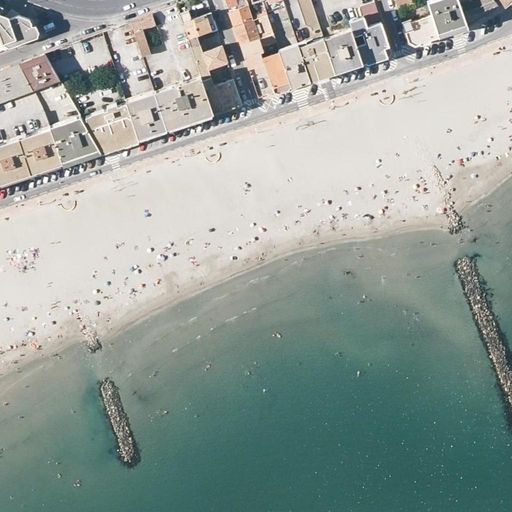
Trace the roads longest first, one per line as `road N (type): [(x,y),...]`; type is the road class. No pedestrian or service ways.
road 1 (residential): [(0,203),(256,118)]
road 2 (residential): [(256,118),(405,68)]
road 3 (residential): [(0,59),(132,5)]
road 4 (residential): [(216,0),(256,118)]
